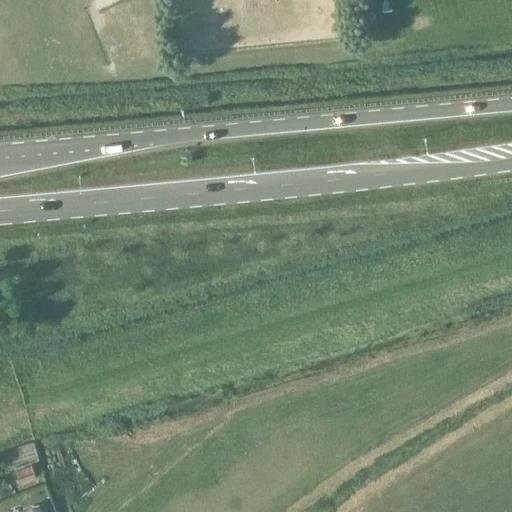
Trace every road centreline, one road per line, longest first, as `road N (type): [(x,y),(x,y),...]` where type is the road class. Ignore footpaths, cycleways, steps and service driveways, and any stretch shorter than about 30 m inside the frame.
road 1 (track): [(0,405),(511,257)]
road 2 (primary): [(0,217),(511,164)]
road 3 (primary): [(511,104),(0,152)]
